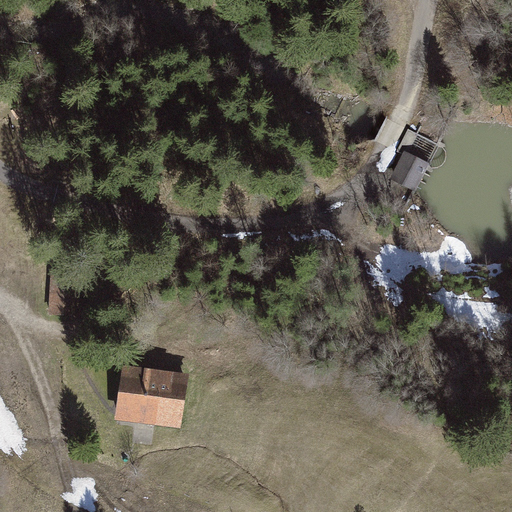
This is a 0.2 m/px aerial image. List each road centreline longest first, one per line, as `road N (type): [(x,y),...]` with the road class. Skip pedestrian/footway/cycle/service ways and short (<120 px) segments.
road 1 (track): [(383,148),(357,186),(325,208),(255,224),(146,217),(0,175)]
road 2 (track): [(302,217),(349,242),(387,279),(427,297),(511,303)]
